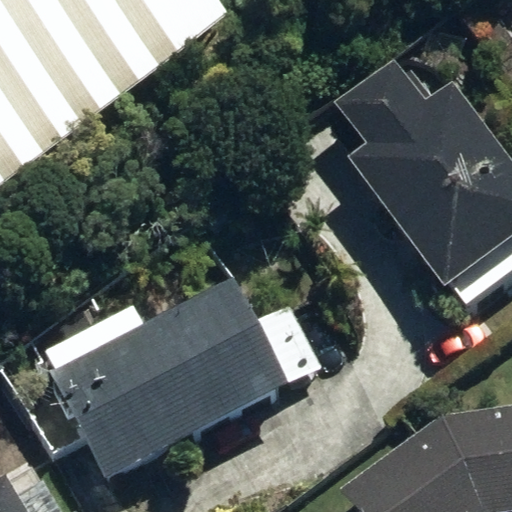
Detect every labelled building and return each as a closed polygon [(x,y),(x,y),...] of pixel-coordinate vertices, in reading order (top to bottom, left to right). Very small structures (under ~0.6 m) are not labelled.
[(231,0),(0,0),(0,228),(258,35),(231,0)] [(511,205),(442,109),(432,116),(410,87),(395,98),(383,81),(321,126),(354,172),(339,184),(448,335),(511,288),(511,205)] [(283,317),(240,339),(222,305),(139,347),(126,321),(42,363),(55,389),(43,395),(96,501),(275,410),(272,403),(315,381),(283,317)] [(1,385),(0,385),(0,451),(29,436),(1,385)] [(335,511),(511,511),(511,421),(439,432),(334,509),(335,511)]
